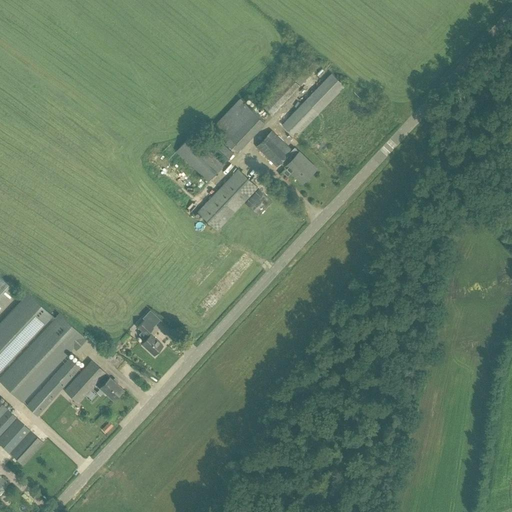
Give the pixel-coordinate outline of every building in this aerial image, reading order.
[(352,63),(356,57),(345,50),(342,56),(352,63)] [(305,52),(287,72),(301,85),(319,65),(305,52)] [(332,73),(282,124),(295,137),(345,86),(332,73)] [(272,115),(301,85),(289,75),(261,104),(272,115)] [(238,152),(266,122),(241,98),(212,127),(238,152)] [(282,162),(286,167),(293,174),(295,172),(304,181),(317,169),(294,147),(292,149),(272,130),(256,146),(277,167),(282,162)] [(176,151),(208,182),(226,163),(194,133),(176,151)] [(215,151),(226,162),(235,153),(223,142),(215,151)] [(217,230),(258,187),(239,169),(198,212),(217,230)] [(0,311),(14,297),(18,293),(0,275),(0,311)] [(28,292),(0,322),(0,381),(22,402),(73,348),(76,351),(86,340),(83,337),(84,336),(59,313),(54,317),(28,292)] [(154,328),(144,319),(137,327),(141,331),(139,334),(145,340),(142,344),(154,355),(163,346),(149,333),(154,328)] [(81,367),(71,358),(70,357),(27,406),(38,416),(81,367)] [(113,399),(123,389),(105,373),(106,372),(92,360),(64,390),(78,403),(95,385),(104,393),(105,391),(113,399)] [(0,434),(16,417),(0,402),(0,434)] [(17,418),(0,436),(0,443),(23,465),(44,443),(17,418)]
